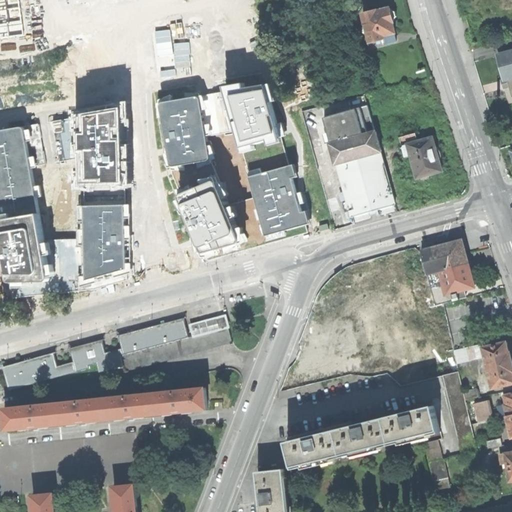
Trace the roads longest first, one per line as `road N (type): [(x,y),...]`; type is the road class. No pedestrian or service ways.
road 1 (residential): [(312,255),(0,341)]
road 2 (tertiary): [(312,255),(216,511)]
road 3 (secondary): [(497,203),(433,0)]
road 4 (tertiary): [(497,203),(312,255)]
